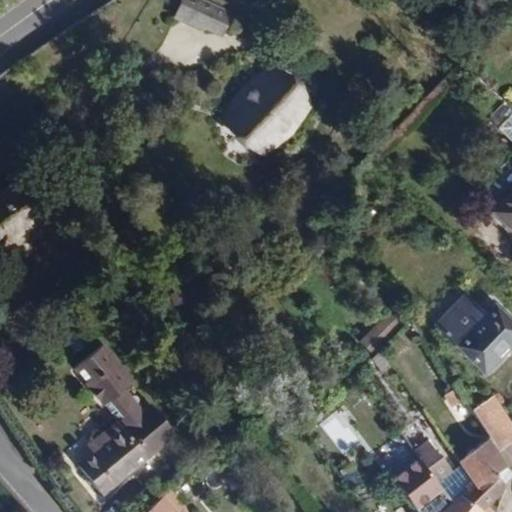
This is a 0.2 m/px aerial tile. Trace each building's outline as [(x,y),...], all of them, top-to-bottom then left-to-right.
[(227,15),(195,0),(182,0),(174,18),(200,30),(204,22),(220,30),(227,15)] [(232,107),(229,117),(260,148),(271,145),(299,116),(303,104),(271,74),(262,77),(232,107)] [(24,181),(0,198),(0,242),(46,210),(24,181)] [(511,188),(490,213),(511,232),(511,188)] [(464,296),(435,327),(482,374),(511,343),(511,324),(493,307),(485,316),(464,296)] [(74,368),(116,422),(146,458),(174,436),(150,408),(143,413),(136,406),(137,402),(137,400),(136,398),(135,397),(132,396),(129,398),(123,390),(131,384),(101,347),(74,368)] [(377,349),(367,359),(378,373),(388,365),(377,349)] [(454,388),(452,389),(442,396),(448,407),(461,398),(454,388)] [(511,427),(492,397),(470,412),(487,438),(489,441),(495,451),(511,439),(511,427)] [(336,410),(318,424),(341,454),(359,440),(336,410)] [(101,496),(146,458),(116,422),(99,436),(104,443),(95,451),(76,466),(101,496)] [(104,443),(99,436),(89,443),(95,451),(104,443)] [(456,461),(470,481),(486,505),(496,495),(504,487),(503,485),(511,476),(508,471),(495,451),(489,441),(487,438),(456,461)] [(411,450),(423,465),(441,490),(446,486),(441,481),(451,473),(440,457),(438,459),(424,441),(411,450)] [(441,490),(423,465),(400,482),(414,500),(428,489),(434,496),(441,490)] [(441,511),(492,511),(485,506),(486,505),(470,481),(464,487),(465,490),(450,504),(441,511)] [(171,511),(158,496),(138,511),(171,511)]
